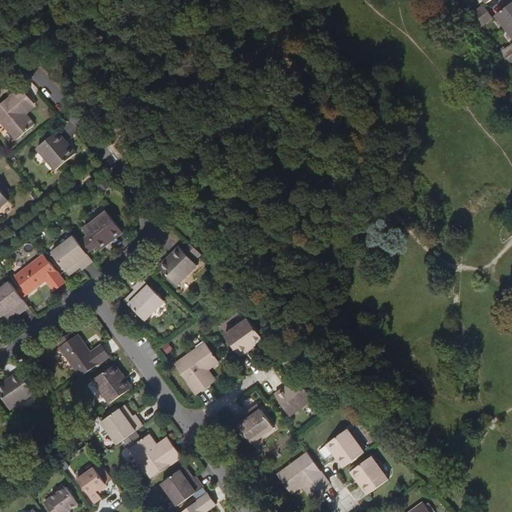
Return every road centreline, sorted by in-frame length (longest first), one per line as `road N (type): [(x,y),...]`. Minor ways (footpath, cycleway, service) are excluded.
road 1 (residential): [(89,291),(137,248),(145,207),(49,84),(0,46)]
road 2 (residential): [(89,291),(185,424)]
